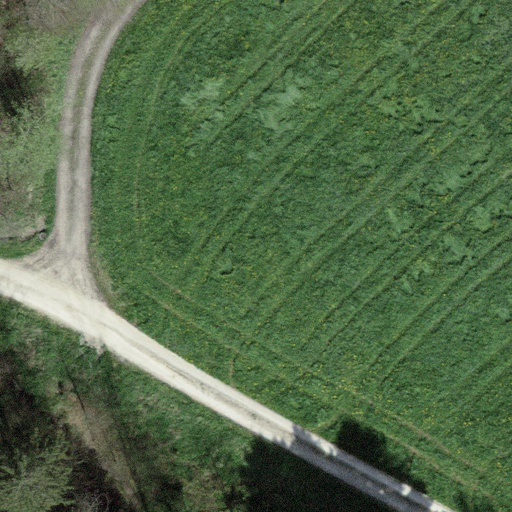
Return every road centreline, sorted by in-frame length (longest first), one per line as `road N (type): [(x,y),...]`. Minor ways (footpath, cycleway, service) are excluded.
road 1 (track): [(59,305),(403,511)]
road 2 (track): [(59,305),(87,68),(129,0)]
